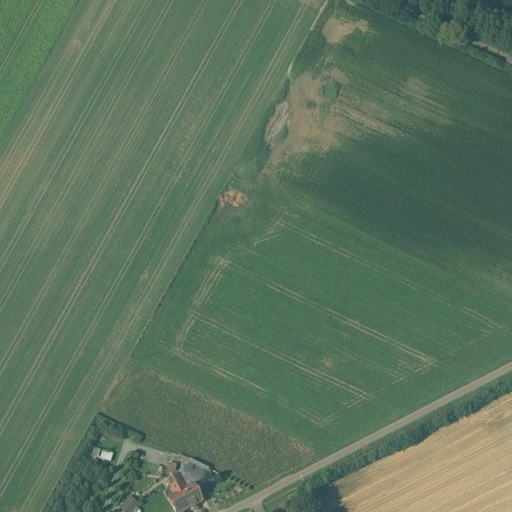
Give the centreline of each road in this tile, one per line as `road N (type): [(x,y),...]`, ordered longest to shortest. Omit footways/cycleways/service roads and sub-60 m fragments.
road 1 (unclassified): [(511,364),(231,511)]
road 2 (unclassified): [(511,62),(379,0)]
